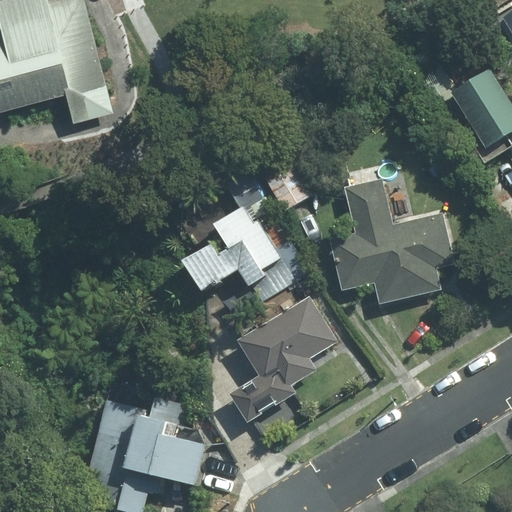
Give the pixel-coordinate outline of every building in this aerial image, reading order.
[(0,105),(72,86),(79,112),(114,103),(86,0),(0,0),(0,2),(2,10),(0,10),(0,105)] [(511,82),(502,67),(463,92),(499,148),(511,139),(511,82)] [(301,151),(265,173),(288,210),(324,188),(301,151)] [(362,232),(337,238),(350,289),(383,281),(389,304),(450,289),(445,266),(462,262),(450,211),(400,223),(389,177),(351,186),(362,232)] [(235,237),(196,260),(214,289),(253,266),(272,297),(314,272),(296,241),(281,248),(255,205),(226,222),(235,237)] [(246,339),(268,374),(239,392),(254,416),(324,372),(315,357),(344,338),(316,295),(246,339)] [(212,443),(176,434),(180,415),(117,399),(91,499),(141,511),(155,511),(164,475),(201,484),(212,443)]
